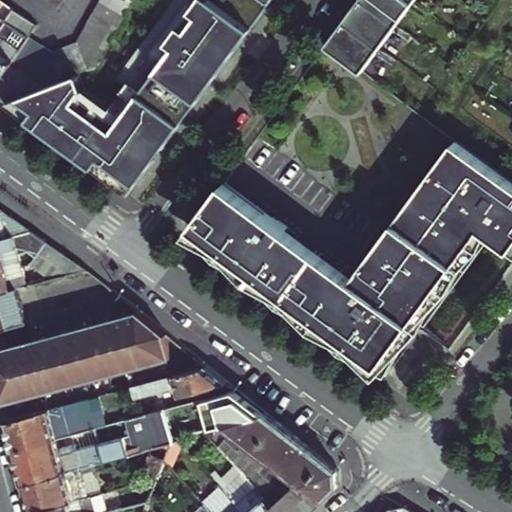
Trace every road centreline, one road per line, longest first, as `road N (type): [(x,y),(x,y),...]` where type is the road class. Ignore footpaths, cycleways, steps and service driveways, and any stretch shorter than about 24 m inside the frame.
road 1 (residential): [(313,0),(130,245)]
road 2 (residential): [(0,412),(257,339)]
road 3 (residential): [(0,337),(184,286)]
road 4 (tertiary): [(407,450),(257,339)]
road 5 (tertiary): [(130,245),(0,149)]
road 6 (residential): [(511,330),(407,450)]
